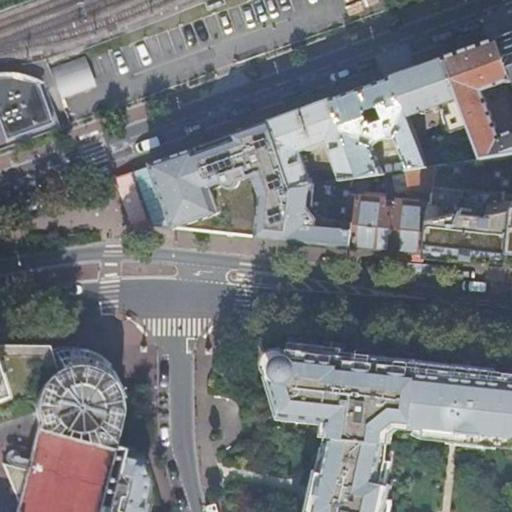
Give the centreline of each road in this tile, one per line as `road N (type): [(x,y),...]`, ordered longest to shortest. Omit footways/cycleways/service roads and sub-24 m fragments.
road 1 (tertiary): [(505,0),(0,186)]
road 2 (primary): [(175,300),(355,310),(431,293)]
road 3 (primary): [(431,293),(183,262)]
road 4 (residential): [(175,300),(171,329),(187,465),(200,511)]
road 5 (primary): [(183,262),(114,254),(0,270)]
road 6 (primary): [(0,307),(106,296),(175,300)]
